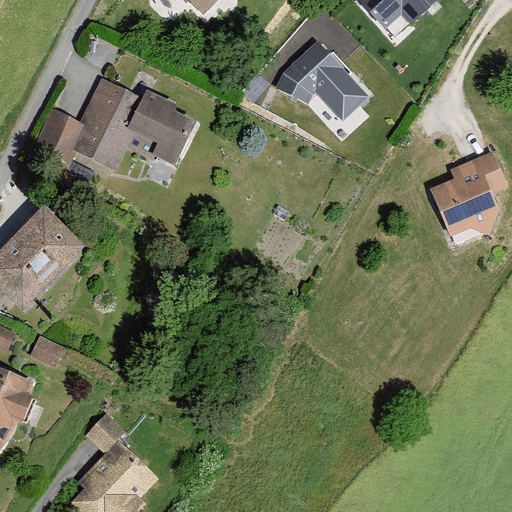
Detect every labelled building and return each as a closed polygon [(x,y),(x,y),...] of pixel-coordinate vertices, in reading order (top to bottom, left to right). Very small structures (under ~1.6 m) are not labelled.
[(184,0),(203,17),(218,0),(184,0)] [(364,0),(395,37),(439,0),(364,0)] [(321,40),(280,74),(277,89),(309,105),(315,92),(318,90),(343,121),(369,99),(321,40)] [(142,102),(100,82),(78,125),(67,149),(109,169),(127,133),(142,102)] [(173,115),(176,109),(146,94),(142,102),(127,133),(157,148),(152,157),(173,168),(194,126),(173,115)] [(67,149),(78,125),(53,113),(35,150),(60,162),(67,149)] [(454,184),(430,193),(449,240),(470,232),(489,237),(499,214),(492,195),(506,189),(493,157),(451,174),(454,184)] [(43,209),(0,252),(0,289),(22,311),(84,248),(43,209)] [(15,335),(0,327),(0,351),(6,354),(15,335)] [(53,371),(63,350),(39,338),(29,359),(53,371)] [(0,448),(13,432),(17,426),(24,430),(36,402),(28,399),(34,385),(0,370),(0,448)] [(158,483),(116,445),(77,487),(84,494),(71,507),(76,511),(141,511),(145,508),(140,503),(158,483)]
